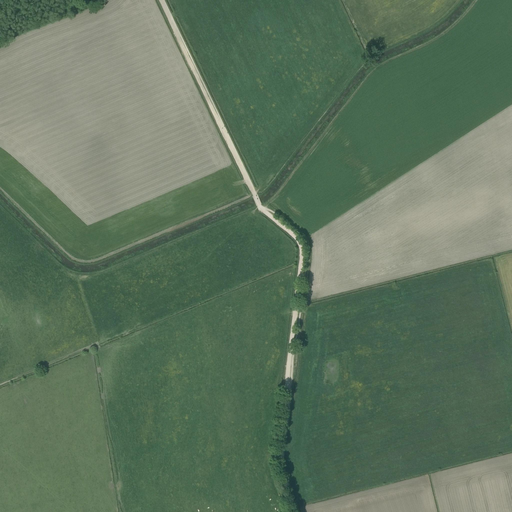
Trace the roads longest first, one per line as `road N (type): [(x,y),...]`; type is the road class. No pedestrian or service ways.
road 1 (track): [(295,511),(281,451),(302,255),(297,238),(261,207)]
road 2 (track): [(160,0),(254,194)]
